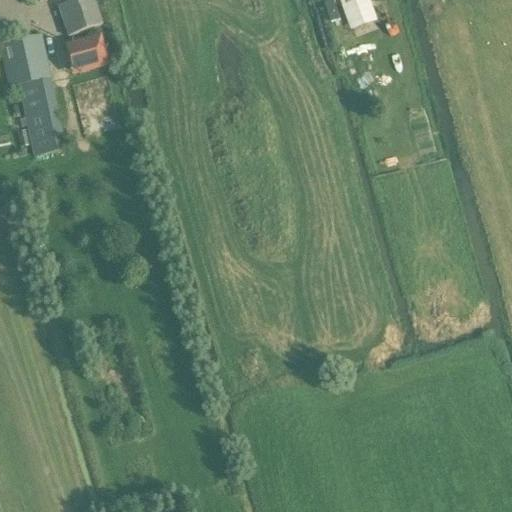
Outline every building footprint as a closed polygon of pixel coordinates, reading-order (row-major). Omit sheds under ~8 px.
[(68,37),(101,25),(91,0),(79,0),(57,8),(68,37)] [(330,0),(323,0),(321,1),(330,22),(338,19),(330,0)] [(34,158),(65,151),(40,37),(0,45),(0,49),(9,89),(18,87),(34,158)] [(64,74),(104,69),(99,37),(60,43),(64,74)] [(224,355),(231,386),(257,380),(250,349),(224,355)]
